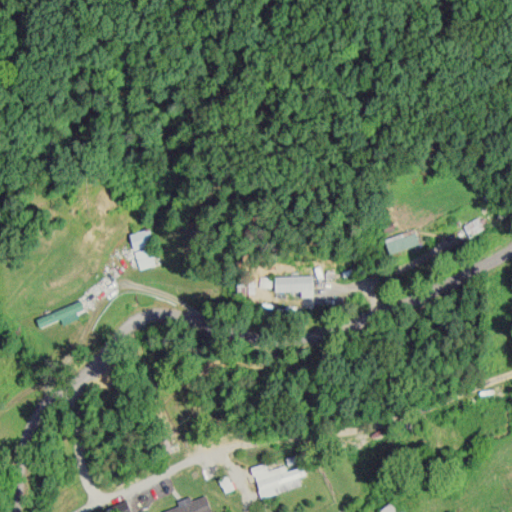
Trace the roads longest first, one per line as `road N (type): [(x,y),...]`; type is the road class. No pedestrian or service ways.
road 1 (residential): [(17,511),(44,395),(149,310),(308,335),(511,242)]
road 2 (residential): [(83,511),(227,449),(353,433),(511,374)]
